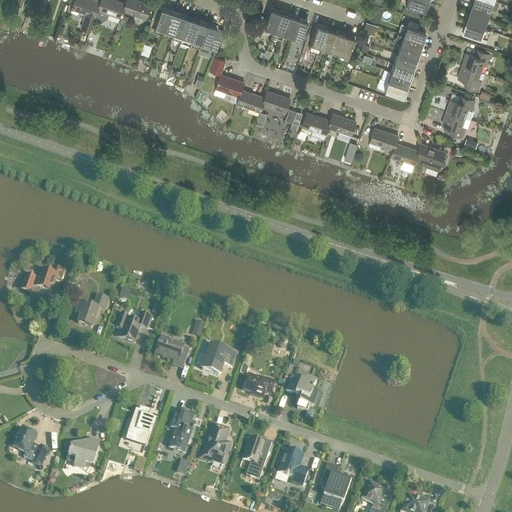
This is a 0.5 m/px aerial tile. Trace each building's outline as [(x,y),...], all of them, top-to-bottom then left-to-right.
[(90,32),(93,23),(97,11),(100,3),(100,0),(93,0),(93,1),(90,0),(74,0),(71,10),(85,15),(81,29),(90,32)] [(120,19),(123,12),(122,12),(125,4),(113,0),(100,0),(100,3),(97,11),(93,23),(97,24),(107,19),(109,15),(120,19)] [(122,12),(123,12),(146,19),(151,5),(136,0),(126,0),(125,4),(122,12)] [(422,18),(424,11),(428,1),(424,0),(407,0),(403,12),(422,18)] [(490,0),(474,0),(473,4),(492,10),(497,12),(500,3),(495,2),(490,0)] [(470,13),(489,20),(492,10),(473,4),(470,13)] [(371,13),(381,16),(384,8),(374,5),(371,13)] [(165,30),(171,12),(161,8),(155,27),(165,30)] [(273,31),(280,12),(271,9),(264,28),(273,31)] [(171,12),(165,30),(174,33),(180,15),(171,12)] [(289,15),(280,12),(273,31),(282,34),(289,15)] [(467,22),(486,29),(489,20),(470,13),(467,22)] [(189,18),(180,15),(174,33),(183,37),(189,18)] [(292,38),(298,19),(289,15),(282,34),(292,38)] [(190,45),(198,21),(189,18),(183,37),(181,42),(190,45)] [(307,22),(298,19),(292,38),(301,41),(307,22)] [(207,24),(198,21),(190,45),(199,49),(207,24)] [(482,38),(486,29),(467,22),(464,32),(482,38)] [(407,26),(403,35),(422,42),(425,33),(421,31),(423,26),(413,23),(411,28),(407,26)] [(217,27),(207,24),(199,49),(208,52),(209,48),(216,50),(218,43),(212,41),(217,27)] [(318,52),(320,47),(326,28),(317,25),(310,44),(311,44),(309,49),(318,52)] [(326,28),(320,47),(329,50),(336,32),(326,28)] [(345,35),(336,32),(329,50),(338,54),(345,35)] [(345,35),(338,54),(347,57),(354,38),(345,35)] [(419,51),(422,42),(403,35),(400,44),(419,51)] [(397,53),(416,60),(419,51),(400,44),(397,53)] [(467,54),(463,66),(481,72),(484,64),(487,65),(491,55),(477,50),(475,57),(467,54)] [(413,69),(416,60),(397,53),(394,63),(413,69)] [(221,74),(226,61),(214,57),(209,72),(220,75),(221,74)] [(354,68),(364,70),(365,61),(355,59),(354,68)] [(410,78),(413,69),(394,63),(391,72),(410,78)] [(478,81),(481,72),(463,66),(458,79),(467,82),(465,87),(478,92),(481,82),(478,81)] [(387,81),(406,87),(410,78),(391,72),(387,81)] [(241,90),(242,90),(244,83),(220,75),(216,89),(226,93),(224,99),(236,103),(238,97),(239,97),(241,90)] [(406,87),(387,81),(384,91),(403,97),(406,87)] [(264,98),(242,90),(241,90),(239,97),(238,97),(236,103),(236,104),(260,112),(262,105),(264,98)] [(266,91),(264,98),(262,105),(285,113),(290,99),(266,91)] [(482,91),(480,97),(489,101),(492,94),(482,91)] [(447,112),(465,118),(468,110),(471,111),(475,101),(462,97),(459,103),(451,100),(447,112)] [(292,122),(295,110),(288,108),(285,120),(292,122)] [(306,112),(301,127),(313,131),(311,135),(318,138),(324,140),(328,128),(327,128),(330,121),(329,120),(306,112)] [(465,118),(447,112),(442,125),(444,125),(444,127),(444,129),(445,131),(446,132),(448,133),(449,133),(462,138),(465,128),(462,127),(465,118)] [(330,121),(327,128),(328,128),(350,136),(355,122),(332,113),(329,120),(330,121)] [(393,150),(395,143),(398,136),(374,128),(369,142),(393,150)] [(350,143),(347,152),(354,154),(357,145),(350,143)] [(418,151),(395,143),(393,150),(390,157),(413,165),(416,158),(418,151)] [(420,144),(418,151),(416,158),(413,165),(412,169),(420,172),(423,166),(438,171),(439,166),(440,167),(441,167),(442,166),(443,166),(444,166),(445,165),(445,164),(445,163),(445,162),(445,161),(445,160),(444,159),(443,158),(442,158),(444,152),(420,144)] [(30,295),(33,289),(51,295),(56,282),(61,284),(65,272),(57,269),(55,277),(40,272),(37,281),(26,277),(20,292),(30,295)] [(80,318),(78,326),(91,331),(98,312),(104,314),(108,302),(98,298),(94,309),(79,304),(75,316),(80,318)] [(158,317),(161,310),(155,308),(152,315),(158,317)] [(136,324),(127,321),(128,318),(120,315),(115,331),(122,333),(119,340),(134,346),(140,330),(146,332),(151,320),(139,316),(136,324)] [(182,371),(189,352),(183,350),(184,347),(169,342),(169,341),(161,338),(155,357),(177,364),(176,369),(182,371)] [(231,371),(235,357),(226,354),(225,357),(209,351),(201,372),(219,379),(222,368),(231,371)] [(245,377),(247,369),(242,367),(239,375),(245,377)] [(271,397),(275,384),(265,381),(264,383),(248,377),(242,392),(255,397),(254,398),(263,401),(265,395),(271,397)] [(309,409),(312,410),(318,394),(313,393),(316,384),(306,380),(305,384),(300,382),(300,383),(291,380),(286,394),(295,397),(295,398),(301,400),(297,411),(307,414),(309,409)] [(140,410),(139,413),(135,412),(127,436),(132,441),(131,444),(145,449),(154,422),(148,419),(150,414),(140,410)] [(184,455),(192,433),(183,430),(188,416),(175,412),(170,428),(175,430),(168,450),(184,455)] [(223,468),(230,446),(224,444),(229,432),(213,427),(206,447),(205,447),(200,461),(212,465),(213,464),(223,468)] [(37,437),(21,430),(18,437),(15,435),(9,448),(25,456),(23,460),(32,465),(32,466),(40,470),(49,452),(33,445),(37,437)] [(242,462),(249,465),(245,478),(259,483),(272,445),(259,441),(258,444),(249,441),(242,462)] [(93,469),(99,444),(89,442),(87,448),(85,448),(81,449),(80,452),(70,449),(68,460),(76,462),(74,470),(83,472),(85,467),(93,469)] [(303,489),(308,473),(298,470),(302,458),(286,452),(278,476),(293,481),(292,485),(303,489)] [(343,505),(350,483),(336,478),(339,471),(327,466),(318,490),(325,493),(320,507),(333,511),(338,511),(341,504),(343,505)] [(379,489),(379,488),(368,483),(364,491),(365,492),(360,501),(373,507),(371,511),(370,511),(382,511),(385,507),(380,504),(385,493),(379,489)] [(425,511),(428,504),(406,496),(401,511),(425,511)]
